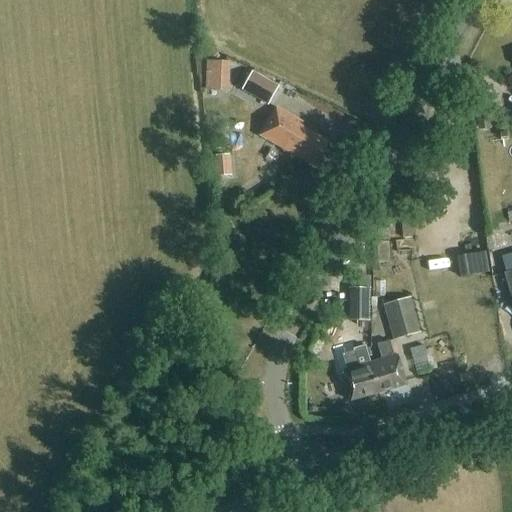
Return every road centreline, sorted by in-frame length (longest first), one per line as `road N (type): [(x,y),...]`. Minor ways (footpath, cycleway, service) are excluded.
road 1 (tertiary): [(307,480),(268,393),(268,357),(462,0)]
road 2 (tertiary): [(307,480),(511,414)]
